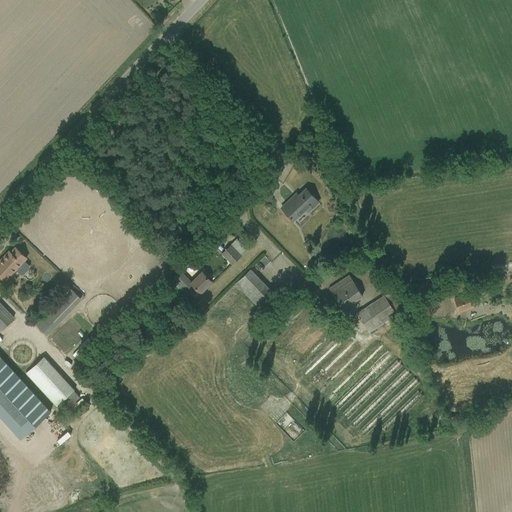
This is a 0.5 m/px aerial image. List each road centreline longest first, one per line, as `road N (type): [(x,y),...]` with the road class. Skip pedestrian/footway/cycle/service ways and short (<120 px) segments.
road 1 (unclassified): [(0,214),(172,29)]
road 2 (unclassified): [(239,212),(270,164),(269,145),(172,29)]
